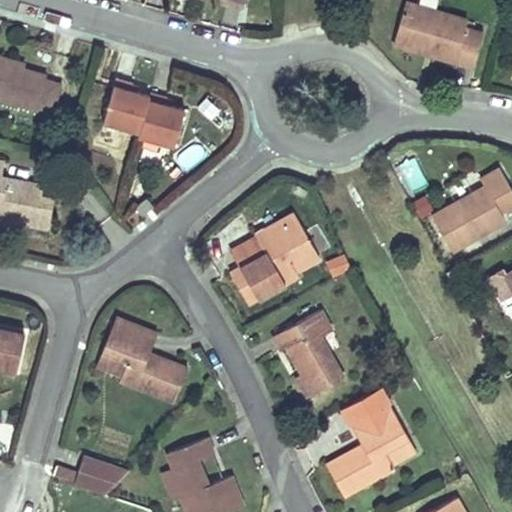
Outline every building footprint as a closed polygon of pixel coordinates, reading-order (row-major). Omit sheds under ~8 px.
[(412,27),(406,48),(426,54),(428,45),(456,54),(454,62),(473,67),(483,32),(465,27),(467,19),(406,1),(399,23),(412,27)] [(399,23),(393,44),(406,48),(412,27),(399,23)] [(456,54),(428,45),(426,54),(454,62),(456,54)] [(17,60),(0,55),(0,100),(53,116),(62,83),(46,79),(47,75),(15,65),(17,60)] [(116,77),(103,121),(139,132),(138,135),(174,146),(185,108),(165,102),(167,95),(151,91),(150,94),(130,88),(132,81),(116,77)] [(11,220),(48,227),(54,198),(41,196),(43,184),(1,177),(4,161),(0,160),(0,218),(1,211),(12,213),(11,220)] [(485,185),(432,215),(452,252),(506,221),(501,212),(511,205),(511,189),(499,167),(480,178),(485,185)] [(135,207),(142,216),(153,206),(146,198),(135,207)] [(12,213),(1,211),(0,218),(11,220),(12,213)] [(312,244),(294,211),(256,233),(257,234),(267,254),(258,259),(256,257),(240,266),(230,272),(248,304),(299,275),(297,271),(289,257),(312,244)] [(267,254),(257,234),(232,248),(240,266),(256,257),(258,259),(267,254)] [(321,258),(312,244),(289,257),(297,271),(321,258)] [(352,268),(344,256),(328,265),(335,278),(352,268)] [(468,268),(450,278),(456,288),(474,278),(468,268)] [(511,305),(511,270),(506,274),(504,270),(490,278),(507,309),(511,305)] [(332,329),(320,308),(273,335),(281,349),(287,346),(302,373),(296,376),(307,397),(343,377),(319,336),(332,329)] [(157,332),(116,316),(102,350),(128,360),(122,376),(120,380),(174,401),(188,367),(159,355),(158,358),(148,354),(157,332)] [(0,367),(17,371),(25,333),(0,327),(0,367)] [(128,360),(102,350),(96,366),(122,376),(128,360)] [(326,464),(344,496),(395,468),(393,464),(385,449),(408,436),(390,403),(381,387),(342,408),(351,425),(363,446),(353,451),(352,449),(326,464)] [(181,495),(187,511),(228,511),(244,505),(232,475),(209,484),(198,458),(213,452),(207,436),(168,452),(174,467),(179,479),(175,481),(181,495)] [(408,436),(385,449),(393,464),(417,451),(408,436)] [(78,473),(74,484),(106,494),(128,472),(83,456),(78,473)] [(78,473),(56,466),(52,477),(74,484),(78,473)] [(175,481),(179,479),(174,467),(162,472),(172,498),(181,495),(175,481)] [(465,511),(457,497),(428,511),(465,511)]
